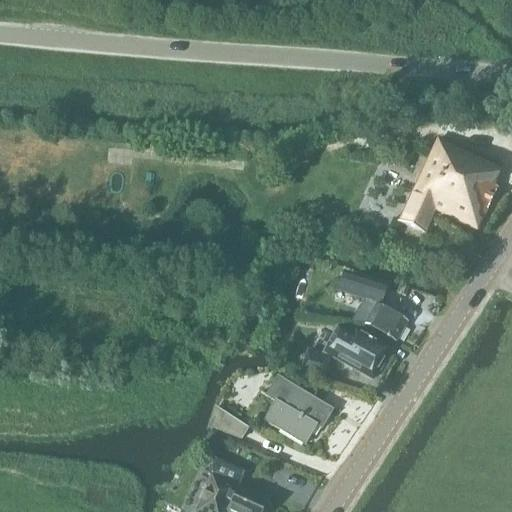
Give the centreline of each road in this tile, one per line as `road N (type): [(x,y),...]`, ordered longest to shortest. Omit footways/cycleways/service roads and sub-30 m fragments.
road 1 (tertiary): [(511,80),(0,35)]
road 2 (tertiary): [(332,511),(511,237)]
